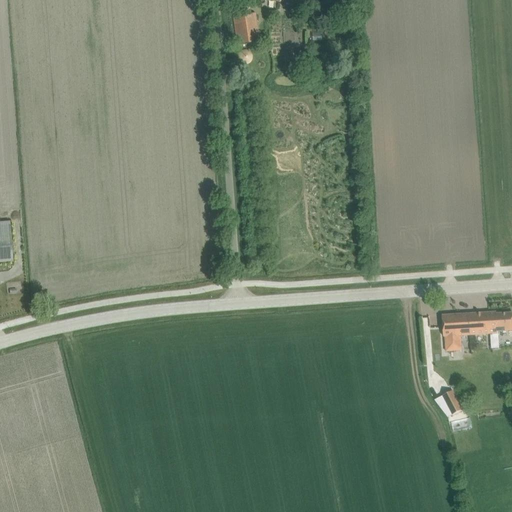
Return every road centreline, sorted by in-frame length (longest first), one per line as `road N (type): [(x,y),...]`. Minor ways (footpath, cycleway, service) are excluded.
road 1 (unclassified): [(238,304),(216,0)]
road 2 (tertiary): [(511,284),(238,304)]
road 3 (tertiary): [(238,304),(121,315),(0,342)]
